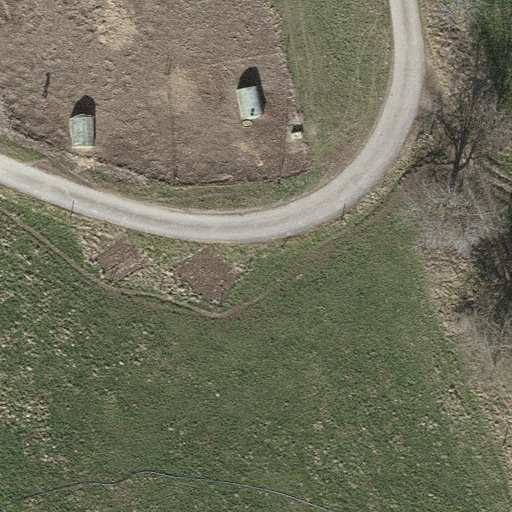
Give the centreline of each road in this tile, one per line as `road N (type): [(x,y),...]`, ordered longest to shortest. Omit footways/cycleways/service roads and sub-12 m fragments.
road 1 (track): [(0,157),(138,226),(260,227),(360,177),(416,79)]
road 2 (track): [(511,275),(416,79)]
